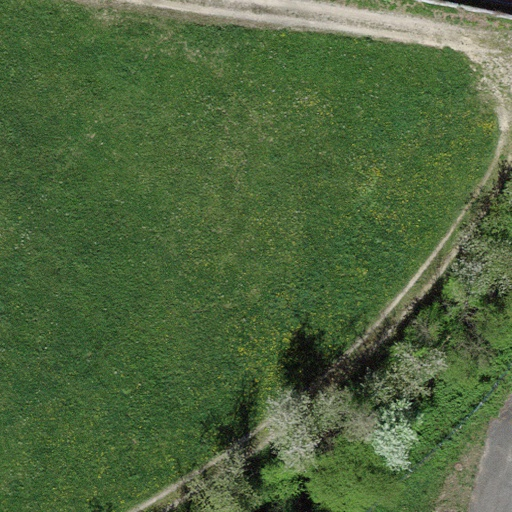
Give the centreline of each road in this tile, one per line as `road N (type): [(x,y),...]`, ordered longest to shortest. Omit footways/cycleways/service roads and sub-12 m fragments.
road 1 (track): [(511,125),(481,193),(432,267),(284,429),(141,511)]
road 2 (track): [(194,0),(449,36),(511,58)]
